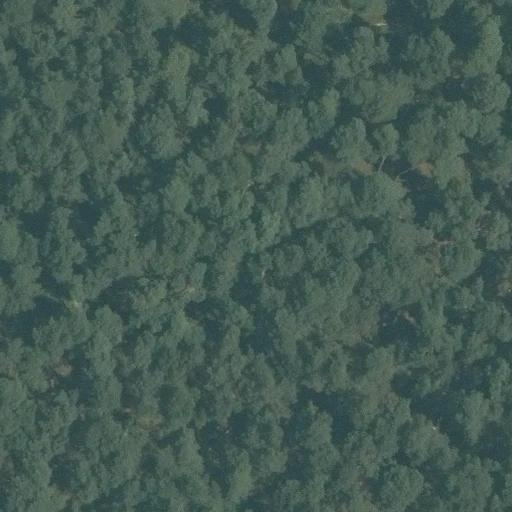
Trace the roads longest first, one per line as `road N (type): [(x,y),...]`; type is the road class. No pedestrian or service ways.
road 1 (track): [(0,209),(169,158),(341,40),(511,14)]
road 2 (track): [(346,511),(511,320)]
